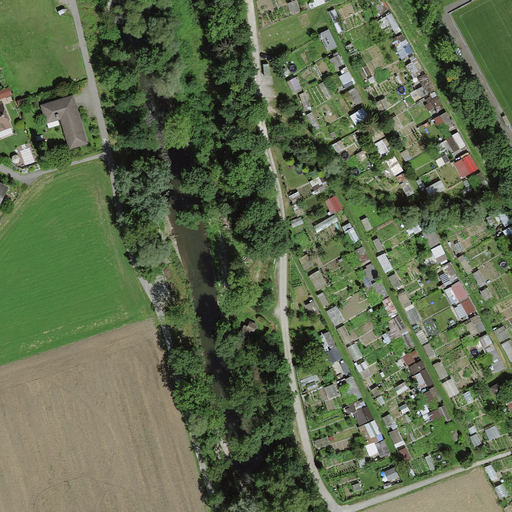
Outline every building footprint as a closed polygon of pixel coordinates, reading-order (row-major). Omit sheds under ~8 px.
[(332,28),(323,31),(329,50),(339,47),(332,28)] [(342,76),(348,87),(357,82),(351,71),(342,76)] [(0,88),(0,97),(14,96),(13,87),(0,88)] [(38,106),(44,125),(60,120),(68,150),(86,145),(72,96),(38,106)] [(0,102),(0,131),(10,128),(1,102),(0,102)] [(389,159),(397,173),(404,169),(396,155),(389,159)] [(465,156),(456,164),(466,177),(475,169),(465,156)] [(140,180),(127,183),(133,205),(145,202),(140,180)] [(443,246),(435,250),(442,263),(450,258),(443,246)] [(311,275),(318,290),(329,284),(322,270),(311,275)] [(326,306),(331,304),(325,293),(320,296),(326,306)] [(347,325),(339,329),(346,344),(354,341),(347,325)] [(336,383),(329,385),(325,374),(306,380),(310,392),(326,387),(329,398),(339,394),(336,383)] [(458,391),(453,380),(446,383),(451,394),(458,391)] [(423,394),(428,404),(441,398),(437,388),(423,394)] [(361,424),(372,420),(366,404),(355,409),(361,424)] [(445,407),(433,411),(436,422),(448,418),(445,407)] [(400,429),(392,432),(397,443),(405,439),(400,429)] [(388,480),(400,474),(396,466),(384,472),(388,480)]
